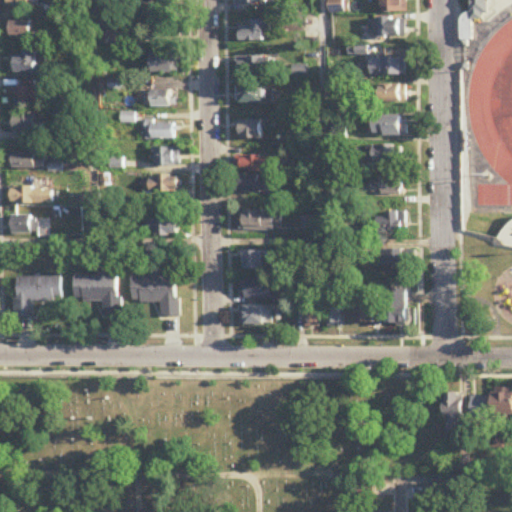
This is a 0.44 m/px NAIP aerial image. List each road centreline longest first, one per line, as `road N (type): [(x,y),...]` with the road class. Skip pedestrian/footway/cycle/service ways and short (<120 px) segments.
road 1 (tertiary): [(0,359),(511,360)]
road 2 (residential): [(216,360),(209,0)]
road 3 (residential): [(448,359),(440,0)]
